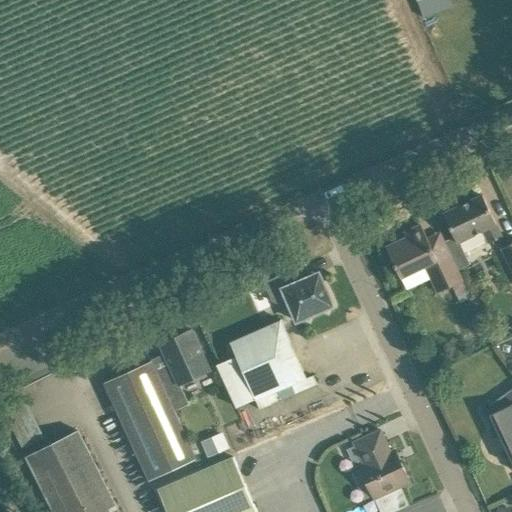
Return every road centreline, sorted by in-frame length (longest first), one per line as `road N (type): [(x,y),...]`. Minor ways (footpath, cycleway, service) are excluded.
road 1 (unclassified): [(471,511),(316,196)]
road 2 (unclassified): [(0,342),(316,196)]
road 3 (unclassified): [(316,196),(511,116)]
